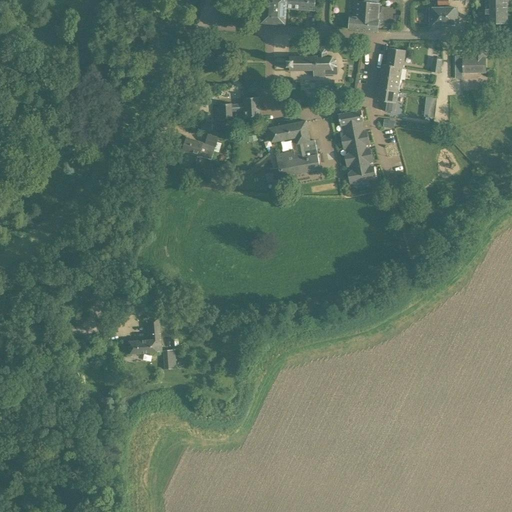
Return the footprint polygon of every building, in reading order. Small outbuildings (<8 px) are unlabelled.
[(285,25),(286,8),(286,0),(263,0),(261,23),(285,25)] [(286,0),(286,8),(315,11),(315,0),(286,0)] [(430,24),(444,23),(444,9),(443,0),(437,0),(437,6),(440,6),(441,9),(430,9),(430,17),(428,18),(428,22),(430,23),(430,24)] [(443,0),(444,9),(444,23),(458,23),(458,22),(459,21),(459,17),(458,16),(457,9),(447,9),(446,6),(449,6),(449,0),(443,0)] [(485,0),(486,24),(507,23),(506,0),(485,0)] [(365,2),(354,2),(353,19),(350,19),(349,29),(363,30),(365,2)] [(363,30),(378,31),(380,3),(365,2),(363,30)] [(390,48),(387,63),(403,66),(405,50),(390,48)] [(337,68),(336,66),(335,65),(335,61),(336,60),(335,60),(333,57),(333,56),(332,56),(331,58),(327,58),(327,52),(325,49),(319,49),(317,52),(317,56),(289,57),(289,60),(287,60),(287,67),(289,67),(289,71),(313,70),(313,76),(325,76),(325,74),(337,74),(337,68)] [(476,51),(476,58),(472,58),(472,55),(463,55),(463,66),(456,66),(456,68),(450,68),(450,79),(462,79),(462,73),(485,73),(485,51),(476,51)] [(433,58),(431,72),(440,73),(442,59),(433,58)] [(387,65),(384,65),(382,78),(401,81),(403,66),(387,63),(387,65)] [(401,81),(382,78),(380,94),(398,96),(401,81)] [(439,87),(438,96),(450,98),(451,88),(439,87)] [(398,96),(380,94),(379,100),(383,101),(381,110),(396,112),(398,96)] [(260,116),(259,97),(244,98),(245,104),(232,104),(221,104),(221,106),(215,107),(216,119),(232,118),(232,111),(245,110),(245,118),(260,117),(260,116)] [(362,128),(361,122),(364,121),(361,110),(339,115),(341,125),(344,125),(346,131),(362,128)] [(383,127),(390,128),(393,128),(394,128),(394,127),(395,121),(385,119),(383,127)] [(306,121),(269,128),(271,143),(291,139),(293,152),(276,155),(280,177),(320,170),(315,140),(310,141),(306,121)] [(362,128),(346,131),(347,137),(343,138),(344,143),(368,138),(367,131),(363,132),(362,128)] [(212,160),(214,151),(219,153),(221,144),(217,142),(219,137),(208,134),(205,143),(186,138),(183,151),(212,160)] [(368,138),(344,143),(345,148),(349,148),(350,155),(346,156),(347,161),(372,156),(370,149),(366,149),(365,144),(369,144),(368,138)] [(372,156),(347,161),(348,166),(352,165),(354,172),(370,169),(370,167),(369,162),(373,161),(372,156)] [(370,169),(354,172),(349,173),(351,183),(362,181),(368,180),(376,179),(374,166),(370,167),(370,169)] [(128,341),(129,354),(161,351),(158,318),(146,319),(148,340),(128,341)] [(166,364),(175,363),(174,350),(165,351),(166,364)]
